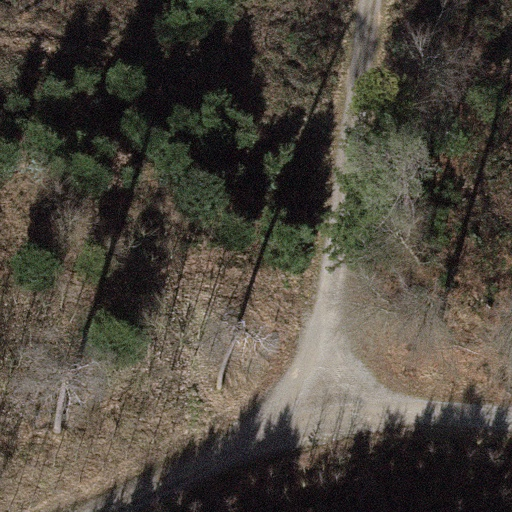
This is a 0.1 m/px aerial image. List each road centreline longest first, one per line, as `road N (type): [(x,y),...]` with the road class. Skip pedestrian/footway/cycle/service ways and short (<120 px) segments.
road 1 (track): [(511,417),(399,408),(284,411),(316,350),(366,0)]
road 2 (track): [(284,411),(208,466),(112,511)]
